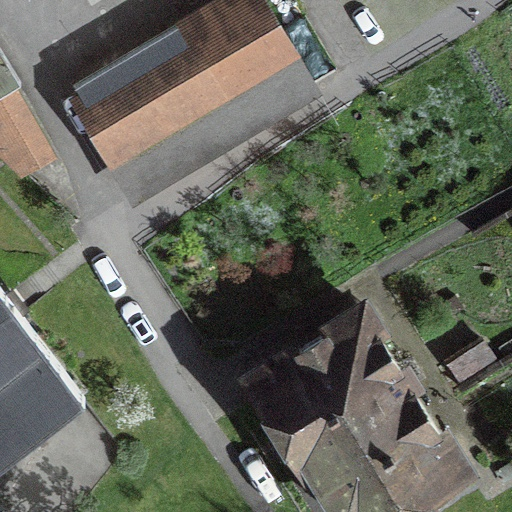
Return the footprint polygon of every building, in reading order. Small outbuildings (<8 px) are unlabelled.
[(309,70),(269,0),(225,0),(59,93),(109,182),(309,70)] [(0,48),(0,95),(20,83),(0,48)] [(23,93),(0,105),(0,184),(56,155),(23,93)] [(0,470),(89,405),(0,284),(0,470)] [(431,511),(472,490),(369,301),(237,372),(313,511),(431,511)]
